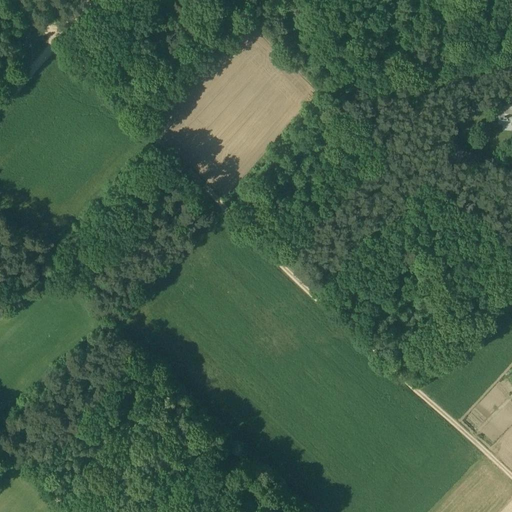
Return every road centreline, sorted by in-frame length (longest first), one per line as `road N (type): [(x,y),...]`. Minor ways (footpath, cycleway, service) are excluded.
road 1 (track): [(226,209),(511,477)]
road 2 (track): [(56,35),(226,209)]
